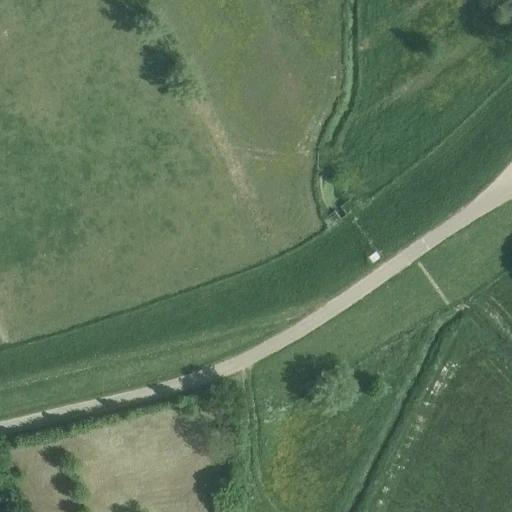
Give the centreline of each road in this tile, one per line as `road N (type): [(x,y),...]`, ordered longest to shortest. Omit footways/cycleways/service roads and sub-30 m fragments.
road 1 (unclassified): [(0,429),(192,381),(249,355),(488,203)]
road 2 (track): [(344,299),(0,387)]
